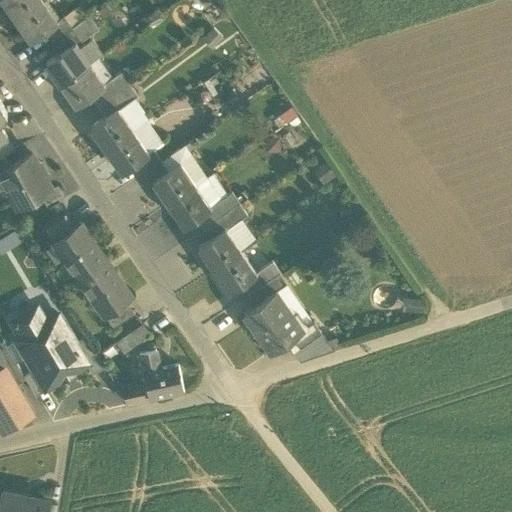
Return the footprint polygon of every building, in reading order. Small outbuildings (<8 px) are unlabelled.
[(2,0),(14,16),(37,0),(2,0)] [(56,18),(43,0),(37,0),(14,16),(30,38),(44,28),(57,19),(56,18)] [(63,13),(71,25),(87,14),(79,2),(63,13)] [(71,25),(80,37),(81,39),(99,26),(89,12),(87,14),(71,25)] [(44,28),(52,39),(71,25),(63,13),(56,18),(57,19),(44,28)] [(80,37),(71,25),(52,39),(59,50),(74,40),(75,41),(80,37)] [(213,25),(202,36),(212,45),(222,34),(213,25)] [(89,61),(98,55),(103,52),(92,36),(78,45),(89,61)] [(45,60),(60,82),(89,61),(78,45),(75,41),(74,40),(59,50),(45,60)] [(89,61),(102,80),(110,75),(112,74),(98,55),(89,61)] [(102,80),(89,61),(60,82),(74,102),(89,92),(103,82),(102,80)] [(110,75),(120,88),(128,82),(119,69),(112,74),(110,75)] [(89,92),(98,104),(120,88),(110,75),(102,80),(103,82),(89,92)] [(137,94),(128,82),(120,88),(128,100),(134,96),(137,94)] [(231,87),(218,94),(224,106),(238,99),(231,87)] [(128,100),(120,88),(98,104),(104,113),(116,105),(118,107),(128,100)] [(128,100),(118,107),(133,129),(147,120),(135,104),(138,102),(134,96),(128,100)] [(291,104),(279,112),(280,113),(285,120),(297,112),(291,104)] [(89,124),(106,147),(133,129),(118,107),(116,105),(104,113),(89,124)] [(278,125),(285,120),(280,113),(273,118),(278,125)] [(147,120),(133,129),(147,150),(152,146),(153,148),(163,141),(148,119),(147,120)] [(209,124),(184,141),(189,149),(214,132),(209,124)] [(133,129),(106,147),(121,170),(133,162),(148,151),(147,150),(133,129)] [(0,136),(0,154),(4,152),(14,147),(6,133),(0,136)] [(184,141),(160,158),(167,168),(178,160),(191,151),(189,149),(184,141)] [(133,162),(140,172),(160,158),(153,148),(152,146),(147,150),(148,151),(133,162)] [(0,172),(18,204),(39,192),(51,186),(31,151),(10,163),(0,168),(0,172)] [(191,151),(178,160),(195,183),(207,175),(191,151)] [(0,168),(10,163),(4,152),(0,154),(0,168)] [(167,168),(160,158),(140,172),(148,183),(152,180),(151,178),(167,168)] [(325,159),(313,168),(323,182),(335,173),(325,159)] [(152,180),(167,202),(195,183),(178,160),(167,168),(151,178),(152,180)] [(207,175),(195,183),(209,204),(226,193),(211,172),(207,175)] [(58,182),(51,186),(39,192),(45,202),(63,192),(58,182)] [(209,204),(195,183),(167,202),(183,224),(196,216),(210,206),(209,204)] [(196,216),(203,226),(238,201),(230,190),(226,193),(209,204),(210,206),(196,216)] [(246,212),(238,201),(203,226),(210,236),(224,226),(225,227),(241,216),(246,212)] [(45,227),(54,240),(59,236),(75,225),(67,212),(45,227)] [(256,237),(241,216),(225,227),(240,249),(256,237)] [(64,254),(79,276),(105,258),(80,222),(75,225),(59,236),(69,251),(64,254)] [(197,245),(213,267),(240,249),(225,227),(224,226),(210,236),(197,245)] [(22,234),(6,231),(3,243),(20,247),(22,234)] [(54,240),(64,254),(69,251),(59,236),(54,240)] [(64,254),(54,240),(44,247),(54,261),(64,254)] [(254,270),(240,249),(213,267),(228,290),(241,281),(255,271),(254,270)] [(131,294),(105,258),(79,276),(94,298),(99,294),(109,309),(126,297),(131,294)] [(271,258),(260,266),(268,278),(279,270),(271,258)] [(258,284),(268,278),(260,266),(254,270),(255,271),(241,281),(249,291),(258,284)] [(287,281),(279,270),(268,278),(258,284),(265,294),(276,287),(277,287),(287,281)] [(313,318),(287,281),(277,287),(303,325),(313,318)] [(258,284),(249,291),(251,304),(265,294),(258,284)] [(244,309),(271,349),(286,338),(303,326),(303,325),(277,287),(276,287),(265,294),(251,304),(244,309)] [(99,294),(94,298),(104,312),(109,309),(99,294)] [(424,295),(402,295),(402,308),(424,309),(424,295)] [(104,312),(113,325),(135,310),(126,297),(109,309),(104,312)] [(34,368),(45,386),(47,385),(86,362),(87,361),(75,341),(59,313),(46,321),(37,306),(13,320),(21,335),(31,351),(26,354),(34,368)] [(286,338),(292,348),(320,329),(313,318),(303,325),(303,326),(286,338)] [(118,337),(124,346),(147,330),(140,321),(118,337)] [(334,348),(320,329),(292,348),(300,359),(334,348)] [(16,338),(26,354),(31,351),(21,335),(16,338)] [(86,362),(92,373),(104,366),(96,352),(85,335),(75,341),(87,361),(86,362)] [(0,352),(8,348),(6,344),(3,338),(0,339),(0,352)] [(15,360),(26,354),(16,338),(6,344),(8,348),(15,360)] [(139,351),(143,370),(160,366),(155,347),(139,351)] [(15,383),(25,376),(24,374),(15,360),(8,348),(0,352),(0,358),(4,365),(15,383)] [(178,362),(160,366),(143,370),(147,387),(149,395),(183,388),(178,362)] [(0,420),(2,423),(15,415),(18,418),(29,406),(15,383),(4,365),(0,368),(0,420)] [(34,368),(24,374),(25,376),(36,394),(48,387),(47,385),(45,386),(34,368)] [(126,391),(128,400),(149,395),(147,387),(126,391)] [(0,511),(46,511),(49,500),(1,491),(0,494),(0,511)]
